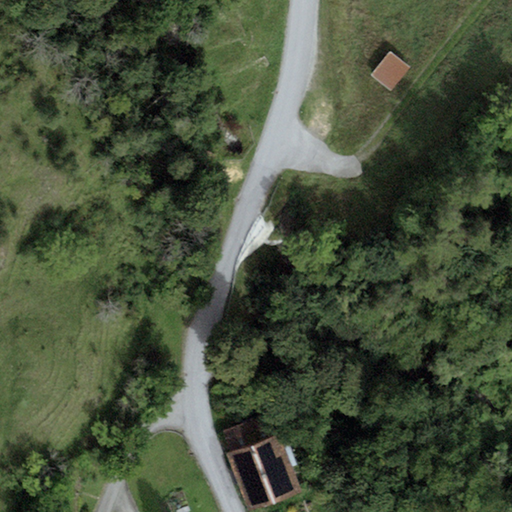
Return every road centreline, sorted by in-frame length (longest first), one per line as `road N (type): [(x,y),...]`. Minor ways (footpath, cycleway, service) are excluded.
road 1 (unclassified): [(292,0),(276,97),(197,333),(193,405)]
road 2 (track): [(261,140),(340,163),(357,154),(478,0)]
road 3 (residential): [(126,511),(110,480),(136,435),(193,405)]
